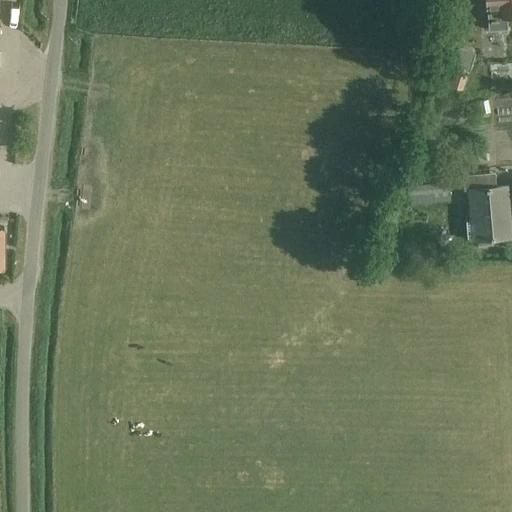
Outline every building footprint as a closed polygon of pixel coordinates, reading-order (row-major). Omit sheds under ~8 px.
[(511,0),(488,0),(491,30),(509,28),(508,16),(511,16),(511,0)] [(511,62),(492,64),(493,80),(511,78),(511,62)] [(451,64),(445,83),(463,89),(470,71),(451,64)] [(466,193),(470,193),(472,222),(467,222),(468,241),(511,237),(507,186),(497,187),(496,172),(464,175),(466,193)] [(452,203),(450,173),(408,176),(411,206),(452,203)]
